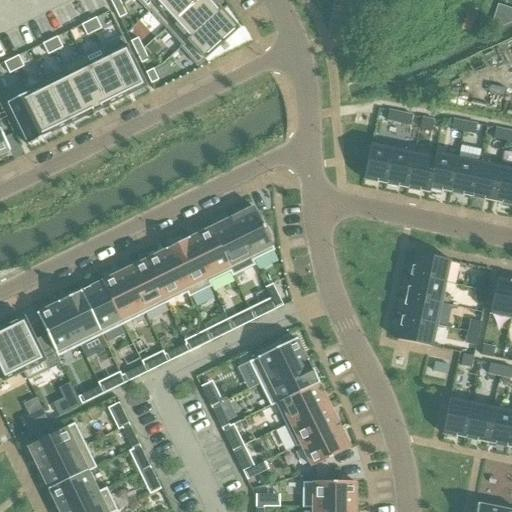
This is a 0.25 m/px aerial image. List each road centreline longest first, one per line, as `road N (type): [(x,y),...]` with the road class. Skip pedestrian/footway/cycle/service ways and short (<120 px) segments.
road 1 (residential): [(0,293),(276,157),(308,161)]
road 2 (residential): [(410,511),(396,439),(324,272),(310,195)]
road 3 (residential): [(0,194),(293,42)]
road 4 (residential): [(511,239),(310,195)]
road 5 (residential): [(308,161),(293,42)]
